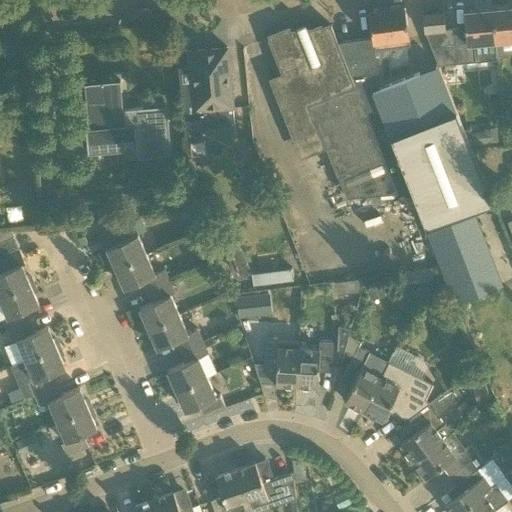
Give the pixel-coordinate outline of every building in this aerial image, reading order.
[(377,64),(375,51),(410,45),(405,5),(369,10),(373,38),(339,42),(350,70),(377,64)] [(511,6),(493,9),(497,56),(511,54),(511,6)] [(497,57),(497,56),(493,9),(464,11),(466,27),(445,29),(425,31),(439,64),(464,62),(476,61),(476,59),(497,57)] [(425,31),(445,29),(444,13),(424,15),(425,31)] [(339,42),(338,42),(331,25),(324,28),(324,26),(314,30),(313,27),(310,28),(309,28),(308,28),(309,29),(297,34),(295,29),(292,30),(292,29),(279,34),(278,31),(274,32),(275,36),(268,39),(275,57),(282,73),(269,78),(302,158),(327,148),(346,197),(347,207),(372,204),(371,195),(399,192),(387,165),(357,88),(350,70),(339,42)] [(229,66),(228,49),(232,48),(232,47),(203,50),(203,49),(198,49),(198,50),(189,51),(190,65),(179,66),(180,83),(186,137),(206,134),(205,128),(235,125),(233,107),(229,66)] [(380,89),(380,86),(377,64),(350,70),(357,88),(387,165),(399,192),(400,191),(418,238),(428,234),(455,303),(503,284),(473,209),(492,202),(439,66),(417,74),(380,89)] [(85,84),(86,84),(89,128),(86,128),(88,151),(137,146),(135,124),(123,125),(120,81),(121,81),(120,80),(85,83),(85,84)] [(484,128),(485,131),(486,143),(498,141),(497,127),(484,128)] [(113,270),(147,254),(138,234),(125,239),(120,228),(98,237),(104,250),(107,248),(114,263),(111,264),(113,270)] [(26,262),(20,250),(14,235),(0,240),(0,296),(34,283),(32,277),(29,279),(22,264),(26,262)] [(225,242),(227,248),(237,270),(240,277),(252,272),(236,237),(225,242)] [(148,290),(170,280),(165,269),(156,273),(147,254),(113,270),(115,274),(118,272),(125,288),(143,280),(148,290)] [(252,273),(253,285),(294,280),(292,268),(252,273)] [(366,283),(369,295),(385,291),(382,279),(366,283)] [(427,291),(441,298),(447,286),(433,279),(427,291)] [(145,329),(180,314),(172,295),(176,293),(170,280),(148,290),(153,301),(140,307),(147,323),(143,325),(145,329)] [(8,330),(30,321),(26,309),(39,304),(32,288),(36,287),(34,283),(0,296),(0,297),(8,317),(3,319),(8,330)] [(254,316),(251,296),(242,297),(237,297),(240,317),(244,317),(246,317),(254,316)] [(181,351),(203,341),(198,330),(189,334),(180,314),(145,329),(148,334),(151,332),(158,348),(176,340),(181,351)] [(26,359),(60,345),(58,340),(55,342),(48,326),(35,332),(30,321),(8,330),(13,343),(18,340),(26,359)] [(338,349),(344,351),(349,335),(351,329),(342,327),(339,326),(338,349)] [(361,341),(349,335),(344,351),(353,356),(342,378),(354,384),(345,401),(364,410),(380,377),(389,361),(359,346),(361,341)] [(203,341),(206,347),(215,343),(212,337),(203,341)] [(297,385),(299,347),(278,346),(278,339),(265,338),(265,364),(277,364),(276,384),(297,385)] [(175,385),(171,387),(173,392),(207,377),(199,358),(209,354),(206,347),(203,341),(181,351),(186,362),(168,370),(175,385)] [(319,367),(332,367),(333,341),(319,341),(319,348),(299,347),(297,385),(318,386),(319,367)] [(27,396),(57,384),(52,373),(66,367),(59,351),(62,350),(60,345),(26,359),(11,366),(20,387),(0,395),(0,408),(28,397),(27,396)] [(207,377),(173,392),(176,396),(179,395),(186,410),(199,405),(204,416),(226,406),(221,394),(216,396),(207,377)] [(380,377),(364,410),(383,420),(392,403),(403,408),(414,385),(403,379),(399,387),(380,377)] [(479,405),(492,400),(486,382),(473,387),(479,405)] [(58,420),(92,406),(90,401),(87,403),(80,387),(62,395),(57,384),(27,396),(28,397),(32,408),(41,404),(41,405),(50,401),(58,420)] [(401,443),(408,453),(413,461),(453,431),(456,429),(454,427),(446,423),(444,424),(439,417),(462,394),(455,384),(446,391),(446,390),(426,404),(428,407),(410,421),(418,431),(401,443)] [(92,406),(58,420),(66,440),(62,442),(67,455),(89,445),(84,433),(97,428),(91,412),(94,411),(92,406)] [(478,468),(485,463),(471,443),(465,447),(453,431),(413,461),(426,477),(443,465),(457,484),(478,468)] [(35,433),(16,441),(21,455),(41,447),(35,433)] [(511,442),(500,451),(508,469),(511,467),(511,442)] [(301,468),(305,465),(304,458),(292,459),(294,469),(301,468)] [(251,511),(254,511),(270,506),(270,507),(297,497),(293,470),(263,481),(256,462),(236,469),(251,511)] [(451,511),(491,511),(495,509),(504,503),(504,504),(509,500),(497,483),(492,487),(478,468),(457,484),(462,492),(445,504),(451,511)] [(251,511),(236,469),(216,476),(223,496),(210,501),(214,511),(251,511)] [(194,511),(193,507),(181,511),(174,491),(154,499),(158,511),(194,511)] [(158,511),(154,499),(134,506),(136,511),(158,511)] [(504,503),(495,509),(491,511),(510,511),(504,504),(504,503)]
